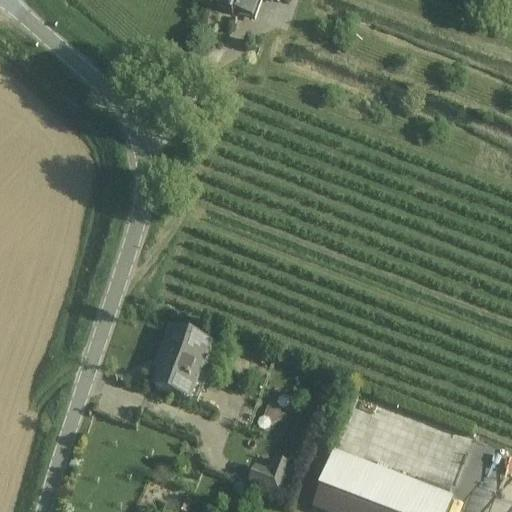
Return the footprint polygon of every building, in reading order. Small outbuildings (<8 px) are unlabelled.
[(222,0),(220,8),(252,19),(259,0),(222,0)] [(167,361),(157,389),(185,400),(186,400),(200,364),(205,366),(211,350),(171,334),(162,359),(167,361)] [(279,400),(277,404),(268,408),(264,420),(259,421),(258,427),(260,431),(264,432),(269,431),(271,427),(280,423),(285,412),(290,409),(291,404),(288,400),(284,399),(279,400)] [(334,457),(313,511),(450,511),(454,503),(334,457)] [(282,495),(290,469),(274,464),(270,476),(255,471),(248,488),(275,497),(282,495)] [(183,499),(177,511),(190,511),(194,504),(183,499)]
